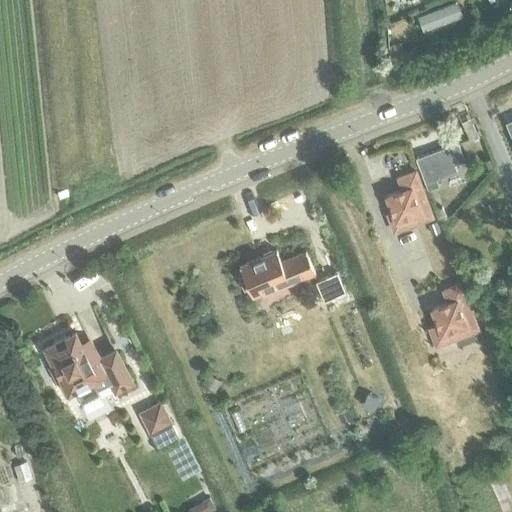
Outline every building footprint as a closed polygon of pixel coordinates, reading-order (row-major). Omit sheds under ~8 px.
[(455,0),(454,0),(416,15),(422,29),(461,14),(455,0)] [(401,42),(393,44),(393,45),(395,54),(404,51),(403,49),(401,42)] [(457,142),(416,158),(428,189),(438,186),(435,179),(457,171),(454,164),(463,160),(457,142)] [(398,176),(402,189),(386,195),(392,211),(387,213),(394,230),(432,216),(415,170),(398,176)] [(442,206),(434,209),(438,221),(446,218),(442,206)] [(436,221),(428,223),(432,233),(439,230),(436,221)] [(240,264),(252,297),(263,293),(264,295),(315,273),(304,250),(280,260),(275,249),(240,264)] [(316,280),(325,300),(345,291),(337,272),(316,280)] [(438,324),(429,327),(436,344),(477,328),(460,283),(443,289),(448,302),(432,308),(438,324)] [(55,342),(45,347),(52,361),(48,363),(57,381),(61,379),(68,393),(69,393),(75,390),(77,393),(77,394),(81,402),(99,393),(97,389),(111,383),(115,392),(133,383),(116,350),(100,358),(89,338),(80,342),(75,332),(66,336),(65,334),(54,340),(55,342)] [(210,373),(203,383),(215,391),(222,381),(210,373)] [(368,392),(363,404),(373,408),(378,397),(368,392)] [(160,403),(141,412),(151,432),(158,446),(178,436),(170,422),(160,403)] [(26,461),(14,465),(19,481),(31,476),(26,461)] [(210,495),(201,499),(207,511),(216,506),(210,495)]
